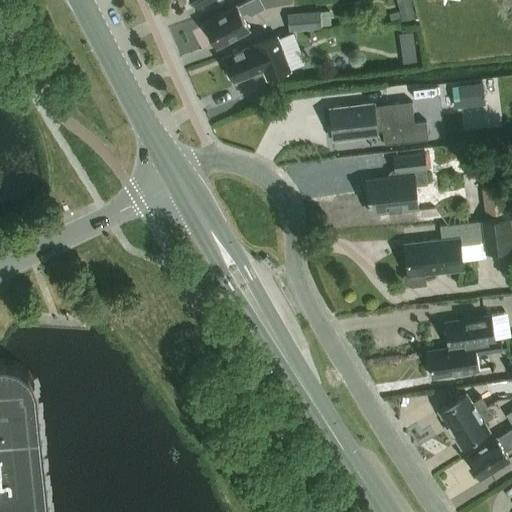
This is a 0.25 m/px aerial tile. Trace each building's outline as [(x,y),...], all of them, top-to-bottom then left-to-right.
[(263,0),(246,0),(207,22),(220,46),(251,28),(243,14),(249,11),(250,14),(266,5),(263,0)] [(410,0),(397,0),(403,19),(415,16),(410,0)] [(331,9),(289,12),(290,29),(322,27),(322,25),(332,24),(331,9)] [(405,60),(419,59),(417,29),(403,30),(405,60)] [(276,34),(221,57),(226,68),(224,72),(226,77),(230,79),(232,82),(249,74),(253,76),(259,73),(260,70),(261,69),(265,78),(290,67),(282,49),(276,34)] [(483,82),(452,86),(455,108),(486,104),(483,82)] [(428,139),(426,121),(414,122),(412,101),(374,105),(374,101),(355,103),(355,106),(347,106),(347,104),(329,106),(333,139),(378,134),(377,130),(383,130),(385,144),(428,139)] [(461,143),(456,149),(456,156),(462,161),(470,161),(475,155),(474,147),(468,142),(461,143)] [(415,184),(427,183),(424,150),(393,154),(395,174),(366,178),(370,213),(418,207),(415,184)] [(506,202),(483,205),(485,215),(507,213),(506,202)] [(462,268),(460,243),(486,240),(487,251),(511,248),(511,236),(509,216),(441,224),(443,237),(405,241),(409,272),(405,273),(406,279),(413,282),(426,281),(425,272),(462,268)] [(501,347),(501,338),(495,339),(491,313),(443,320),(447,346),(486,340),(488,350),(501,347)] [(475,352),(488,350),(486,340),(447,346),(427,349),(431,375),(478,368),(475,352)] [(0,511),(50,511),(36,387),(31,373),(19,363),(1,359),(0,359),(0,511)] [(450,427),(487,405),(482,395),(472,401),(466,392),(439,409),(450,427)] [(484,419),(493,414),(487,405),(450,427),(462,446),(490,429),(484,419)] [(511,428),(467,455),(480,477),(510,459),(505,450),(511,446),(511,428)]
